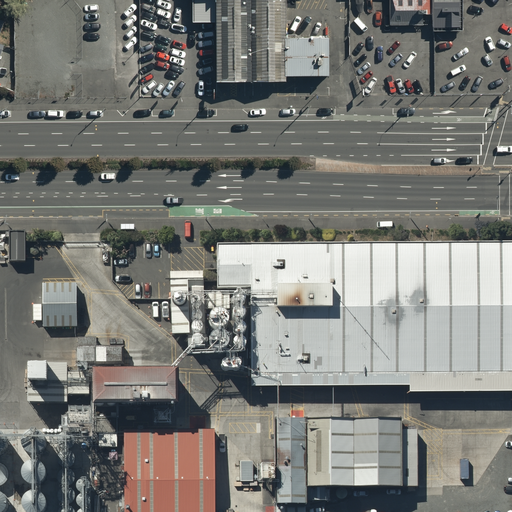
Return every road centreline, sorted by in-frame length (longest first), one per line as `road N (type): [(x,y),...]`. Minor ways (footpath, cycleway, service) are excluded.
road 1 (primary): [(511,190),(0,189)]
road 2 (primary): [(0,139),(511,138)]
